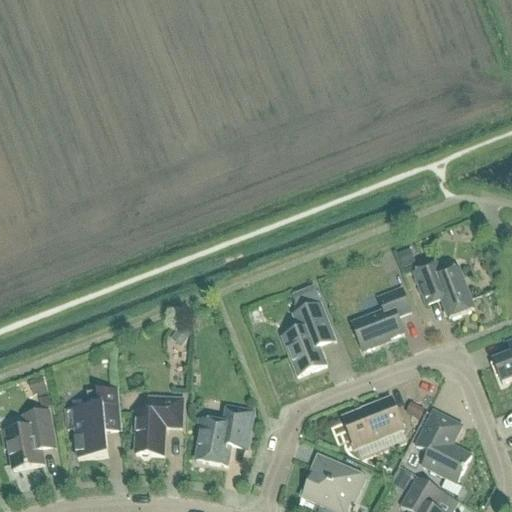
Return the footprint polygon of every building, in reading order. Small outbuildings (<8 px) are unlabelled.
[(440,298),(449,323),(474,314),(458,273),(444,278),(440,267),(414,277),(425,304),(440,298)] [(379,301),(384,315),(352,327),(364,356),(380,350),(379,348),(404,338),(398,322),(411,317),(402,292),(379,301)] [(321,309),(310,313),(293,320),(300,336),(283,342),(298,382),(327,370),(318,346),(334,340),(321,309)] [(494,366),(503,389),(511,384),(511,344),(507,346),(511,358),(494,366)] [(66,415),(68,434),(76,434),(78,464),(109,461),(107,437),(123,435),(119,394),(87,397),(89,413),(66,415)] [(136,459),(140,459),(143,463),(148,464),(151,460),(164,461),(166,432),(182,433),(184,404),(149,402),(149,418),(134,417),(133,437),(137,437),(136,459)] [(343,422),(355,454),(404,435),(392,402),(343,422)] [(201,442),(196,466),(228,471),(233,445),(249,448),(254,416),(228,411),(225,429),(200,424),(197,441),(201,442)] [(24,420),(26,432),(2,437),(6,454),(10,454),(14,475),(45,469),(41,446),(55,443),(49,416),(24,420)] [(423,471),(457,489),(472,460),(452,450),(462,431),(434,416),(416,451),(429,458),(423,471)] [(303,498),(335,511),(338,511),(343,500),(354,505),(365,481),(337,469),(333,480),(314,472),(303,498)] [(434,511),(443,497),(418,482),(401,511),(402,511),(434,511)]
